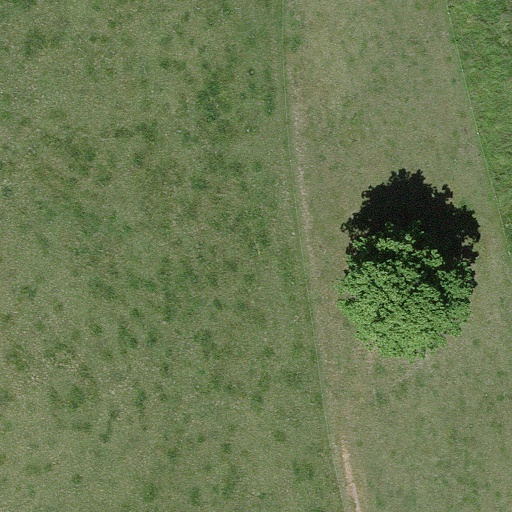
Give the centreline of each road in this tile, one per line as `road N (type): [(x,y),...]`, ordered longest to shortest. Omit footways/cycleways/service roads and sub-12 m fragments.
road 1 (track): [(326,412),(308,288),(296,0)]
road 2 (track): [(346,511),(326,412),(511,236)]
